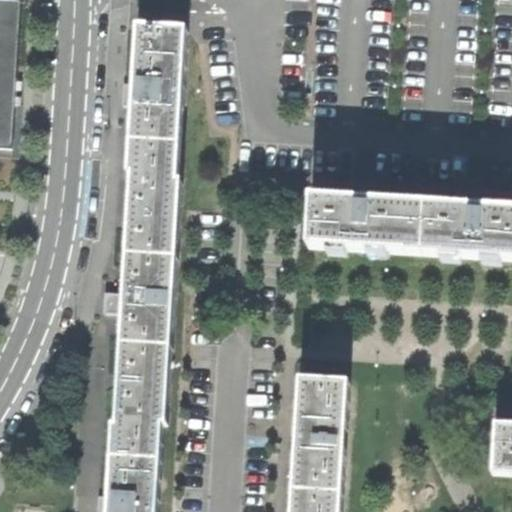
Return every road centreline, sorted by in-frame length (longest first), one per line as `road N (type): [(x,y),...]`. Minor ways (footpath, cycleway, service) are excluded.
road 1 (residential): [(75,0),(60,220),(41,307),(0,397)]
road 2 (residential): [(248,0),(257,28),(258,134),(511,148)]
road 3 (residential): [(225,511),(236,346)]
